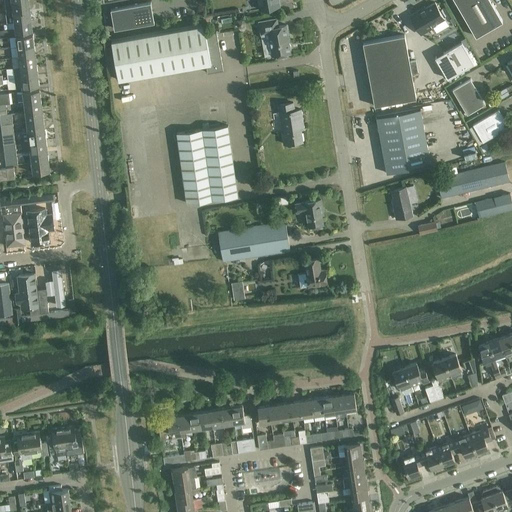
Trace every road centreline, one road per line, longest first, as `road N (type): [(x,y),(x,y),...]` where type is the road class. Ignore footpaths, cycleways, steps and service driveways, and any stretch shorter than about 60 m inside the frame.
road 1 (tertiary): [(138,511),(98,185)]
road 2 (residential): [(366,295),(326,55),(330,28)]
road 3 (tertiary): [(98,185),(78,0)]
road 4 (residential): [(98,185),(68,189),(63,256),(0,264)]
road 5 (residential): [(234,511),(227,460),(305,449)]
road 6 (residential): [(399,511),(406,495),(511,456)]
